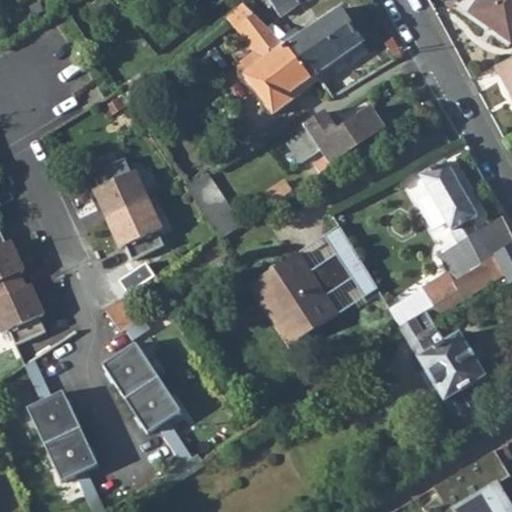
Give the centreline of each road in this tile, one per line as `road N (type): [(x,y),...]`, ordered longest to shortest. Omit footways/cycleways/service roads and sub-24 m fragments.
road 1 (residential): [(143,486),(84,378),(80,265),(0,101)]
road 2 (residential): [(404,0),(511,199)]
road 3 (unknown): [(0,95),(151,50)]
